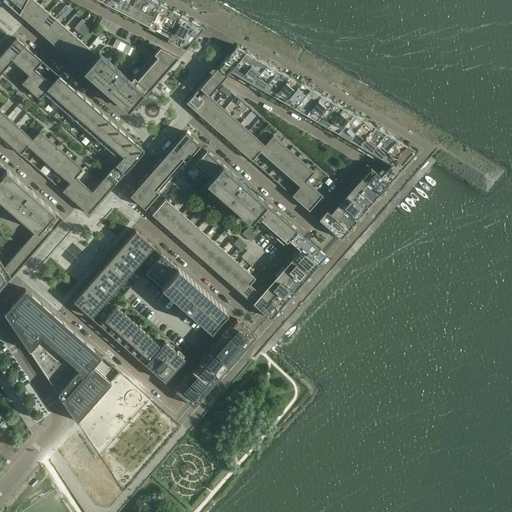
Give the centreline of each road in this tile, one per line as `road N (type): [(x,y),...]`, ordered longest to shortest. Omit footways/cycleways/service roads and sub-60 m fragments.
road 1 (residential): [(0,11),(159,149)]
road 2 (residential): [(187,117),(330,245)]
road 3 (residential): [(25,274),(161,393)]
road 4 (residential): [(118,197),(239,306)]
